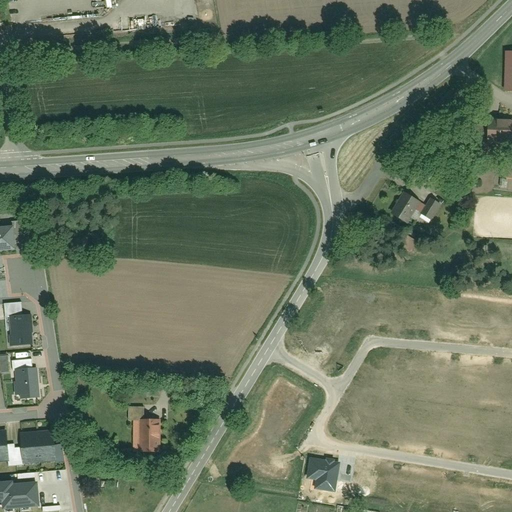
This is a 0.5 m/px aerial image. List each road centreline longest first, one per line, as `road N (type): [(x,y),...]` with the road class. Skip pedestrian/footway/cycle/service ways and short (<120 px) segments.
road 1 (secondary): [(307,144),(12,172)]
road 2 (residential): [(338,387),(314,431),(321,443),(511,474)]
road 3 (secondary): [(307,144),(421,89),(511,5)]
road 4 (tertiary): [(269,350),(329,238),(326,188),(307,144)]
road 5 (residential): [(511,351),(375,341),(338,387)]
road 6 (tertiary): [(170,511),(269,350)]
